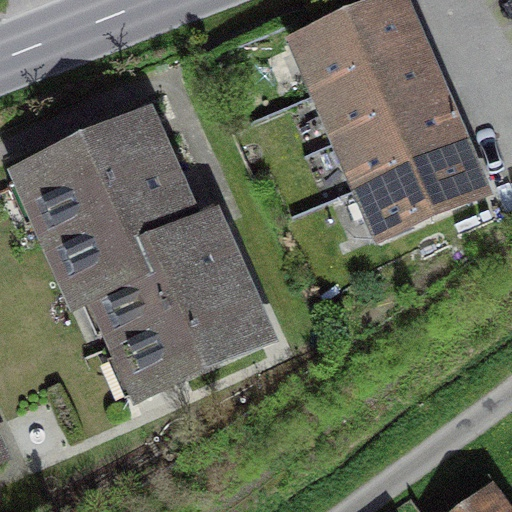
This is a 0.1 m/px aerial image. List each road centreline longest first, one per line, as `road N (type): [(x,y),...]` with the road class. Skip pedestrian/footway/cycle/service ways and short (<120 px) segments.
road 1 (unclassified): [(329,511),(511,380)]
road 2 (primary): [(148,0),(0,60)]
